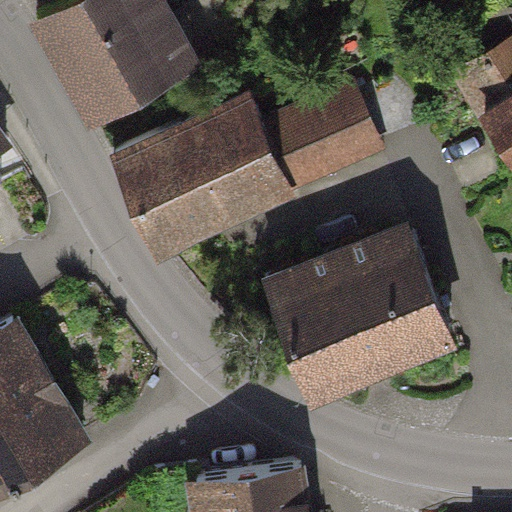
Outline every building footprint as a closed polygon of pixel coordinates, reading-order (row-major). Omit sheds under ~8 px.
[(159,0),(60,0),(33,15),(90,119),(194,62),(159,0)] [(511,40),(458,74),(511,160),(511,40)] [(242,96),(117,151),(159,248),(382,151),(353,86),(256,128),(242,96)] [(0,150),(12,142),(0,123),(0,150)] [(406,215),(264,265),(307,387),(449,338),(406,215)] [(0,482),(86,434),(16,310),(0,318),(0,482)] [(316,511),(311,458),(192,472),(196,511),(316,511)]
